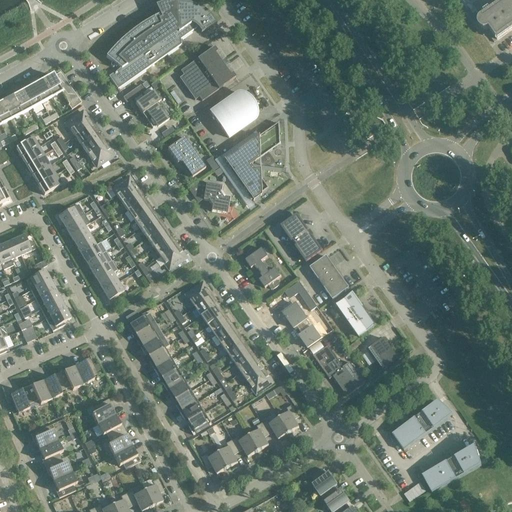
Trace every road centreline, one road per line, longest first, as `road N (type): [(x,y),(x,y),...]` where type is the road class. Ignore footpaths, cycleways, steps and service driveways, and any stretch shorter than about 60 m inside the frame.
road 1 (residential): [(338,435),(62,46)]
road 2 (residential): [(345,228),(303,163),(296,107),(218,0)]
road 3 (residential): [(356,243),(433,361),(420,381),(338,435)]
road 4 (residential): [(218,507),(108,328)]
road 5 (residential): [(181,511),(92,336)]
road 6 (secondary): [(335,12),(409,159)]
road 7 (secondary): [(431,145),(335,12)]
road 8 (residential): [(338,435),(218,507)]
road 9 (residential): [(100,333),(32,211)]
